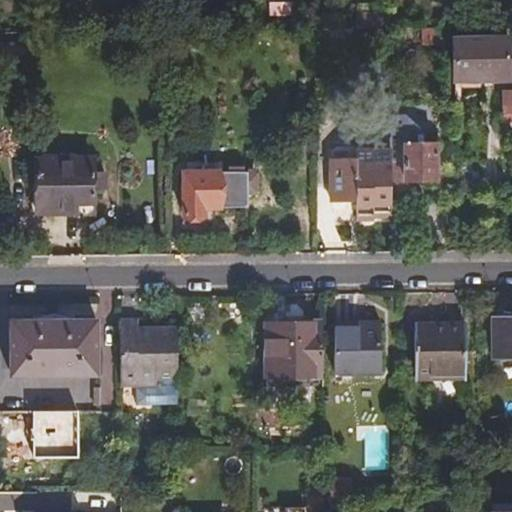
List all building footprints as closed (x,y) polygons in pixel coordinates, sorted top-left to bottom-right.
[(285,7),(262,7),(262,20),(285,20),(285,7)] [(348,14),(349,28),(370,28),(370,14),(348,14)] [(442,43),(442,39),(441,23),(412,23),(412,43),(442,43)] [(442,43),(442,79),(475,79),(500,79),(500,38),(442,39),(442,43)] [(495,119),(511,118),(511,56),(511,70),(507,93),(495,94),(495,119)] [(384,154),(384,195),(401,196),(402,183),(418,183),(431,183),(430,149),(397,116),(383,116),(384,148),(384,154)] [(247,161),(247,139),(212,139),(212,151),(203,151),(203,174),(214,174),(218,174),(217,161),(247,161)] [(367,221),(384,220),(384,195),(384,154),(348,153),(344,149),(329,148),(323,155),(324,205),(349,206),(350,223),(358,223),(366,223),(367,221)] [(87,161),(31,161),(30,212),(52,212),(68,212),(68,202),(87,203),(87,189),(98,189),(98,174),(87,174),(87,161)] [(230,208),(242,208),(242,193),(249,193),(249,179),(242,179),(242,175),(235,175),(235,171),(222,171),(222,174),(218,174),(214,174),(214,208),(230,208)] [(199,209),(214,208),(214,174),(203,174),(179,174),(179,219),(190,219),(200,218),(199,209)] [(486,357),(511,356),(511,313),(497,313),(497,319),(486,319),(486,357)] [(38,322),(5,322),(5,377),(89,376),(89,321),(38,322)] [(152,380),(173,379),(172,332),(153,332),(132,332),(132,323),(114,323),(114,385),(129,385),(152,385),(152,380)] [(373,323),(330,323),(331,377),(373,376),(373,323)] [(438,325),(408,325),(408,375),(458,375),(458,325),(438,325)] [(260,377),(316,376),(315,326),(287,327),(259,327),(260,377)] [(173,402),(173,379),(152,380),(152,385),(129,385),(129,402),(173,402)] [(334,511),(350,511),(350,486),(334,486),(334,511)] [(307,511),(325,511),(326,491),(308,491),(307,511)]
